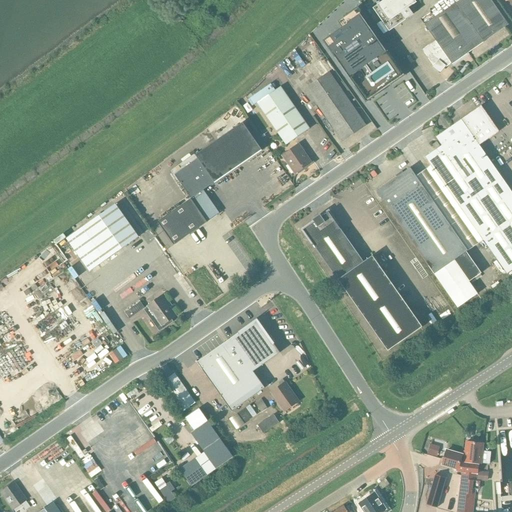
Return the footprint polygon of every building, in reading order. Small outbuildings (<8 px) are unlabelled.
[(389,31),(406,20),(414,14),(409,8),(417,2),(415,0),(385,0),(373,8),(389,31)] [(455,0),(457,2),(484,42),(509,25),(491,0),(455,0)] [(367,10),(373,6),(370,2),(364,6),(367,10)] [(452,64),(484,42),(457,2),(425,25),(437,42),(433,45),(431,44),(423,50),(434,66),(435,66),(435,65),(440,69),(444,67),(445,68),(452,63),(452,64)] [(342,27),(323,41),(335,58),(335,57),(356,86),(355,87),(367,103),(379,94),(393,84),(393,85),(406,75),(363,15),(364,15),(358,6),(348,14),(348,15),(338,22),(342,27)] [(318,81),(306,89),(343,142),(366,126),(329,72),(318,81)] [(265,98),(258,103),(286,144),(309,128),(281,87),(265,98)] [(261,91),(248,100),(252,107),(258,103),(265,98),(261,91)] [(481,106),(436,138),(442,146),(426,157),(429,163),(426,165),(479,243),(483,240),(507,274),(511,270),(511,192),(479,145),(499,131),(481,106)] [(238,108),(221,120),(226,128),(243,116),(238,108)] [(158,222),(169,237),(174,245),(220,213),(204,190),(262,150),(243,123),(197,156),(199,159),(175,175),(192,199),(158,222)] [(268,127),(258,134),(264,142),(274,135),(268,127)] [(299,146),(284,156),(295,172),(296,172),(298,174),(315,163),(307,151),(304,153),(299,146)] [(479,243),(426,165),(424,166),(426,170),(416,176),(410,168),(377,191),(458,308),(478,294),(469,281),(481,273),(466,252),(479,243)] [(115,204),(82,227),(66,239),(90,272),(106,260),(139,237),(115,204)] [(423,327),(373,256),(364,262),(329,212),(304,230),(388,351),(423,327)] [(168,304),(169,303),(164,295),(144,309),(160,331),(173,322),(171,319),(176,316),(168,304)] [(140,302),(125,313),(129,319),(135,315),(145,308),(140,302)] [(214,362),(203,370),(232,411),(265,388),(254,371),(280,353),(274,344),(272,345),(257,323),(240,335),(239,333),(230,339),(232,341),(224,347),(210,357),(214,362)] [(175,374),(165,381),(185,410),(195,403),(175,374)] [(273,394),(284,410),(297,400),(283,380),(279,382),(282,387),(273,394)] [(262,399),(255,403),(261,413),(268,408),(262,399)] [(250,405),(238,414),(245,423),(257,415),(250,405)] [(208,421),(201,411),(199,408),(185,418),(194,430),(208,421)] [(258,425),(261,429),(263,433),(280,423),(274,415),(258,425)] [(208,422),(191,433),(216,469),(233,457),(208,422)] [(464,462),(481,463),(483,444),(467,442),(464,462)] [(430,444),(427,454),(435,456),(438,447),(430,444)] [(447,450),(443,465),(451,467),(449,473),(457,475),(458,470),(463,472),(460,492),(458,511),(471,511),(473,497),(477,466),(465,465),(465,464),(464,463),(460,462),(462,455),(447,450)] [(148,464),(155,475),(172,464),(165,453),(148,464)] [(192,486),(208,475),(197,458),(180,470),(192,486)] [(478,471),(477,480),(488,481),(489,472),(478,471)] [(427,505),(436,507),(439,508),(447,478),(436,475),(427,505)] [(379,485),(382,490),(390,484),(386,479),(379,485)] [(20,504),(25,510),(30,507),(13,483),(0,492),(13,509),(20,504)] [(359,504),(365,511),(364,511),(381,511),(386,509),(382,503),(383,503),(382,502),(381,502),(375,493),(359,504)] [(58,511),(52,503),(39,511),(58,511)]
